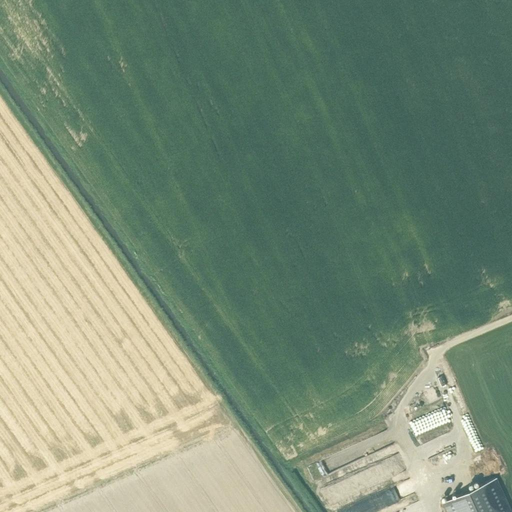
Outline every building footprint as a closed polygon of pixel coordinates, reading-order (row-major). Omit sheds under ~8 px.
[(444,361),(451,374),(457,371),(451,358),(444,361)] [(451,375),(459,394),(467,391),(459,372),(451,375)] [(427,400),(442,395),(440,391),(425,395),(427,400)] [(426,423),(435,420),(434,414),(424,417),(426,423)] [(358,455),(397,438),(392,426),(353,443),(358,455)] [(448,511),(511,511),(496,477),(444,501),(448,511)] [(339,483),(329,487),(334,498),(343,495),(339,483)]
